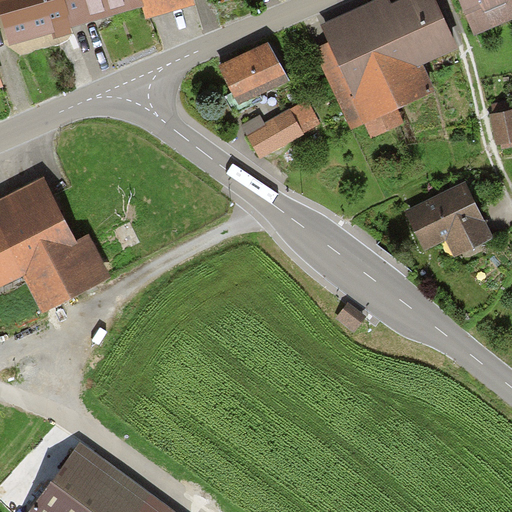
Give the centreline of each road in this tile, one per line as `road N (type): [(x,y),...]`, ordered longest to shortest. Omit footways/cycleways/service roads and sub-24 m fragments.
road 1 (tertiary): [(511,386),(125,84)]
road 2 (unclassified): [(319,0),(125,84)]
road 3 (track): [(511,197),(485,135),(463,41),(442,0)]
road 4 (tertiary): [(125,84),(0,135)]
